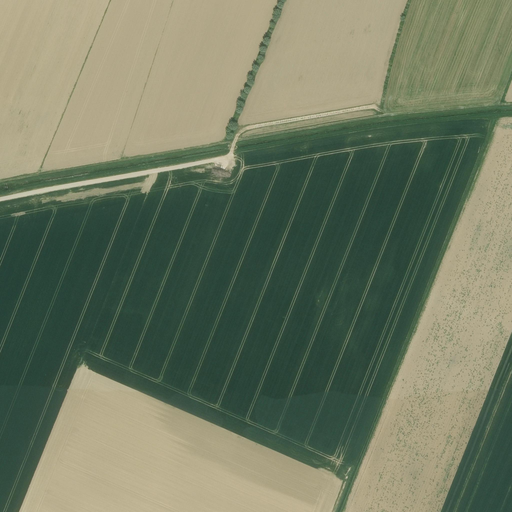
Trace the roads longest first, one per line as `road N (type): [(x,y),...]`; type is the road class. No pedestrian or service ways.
road 1 (track): [(0,198),(230,153)]
road 2 (track): [(230,153),(243,129),(371,106)]
